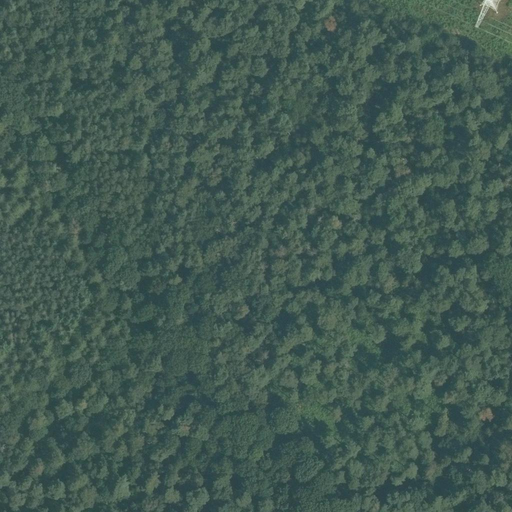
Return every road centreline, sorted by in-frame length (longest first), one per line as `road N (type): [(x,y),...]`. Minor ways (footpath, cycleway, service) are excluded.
road 1 (track): [(0,75),(290,511)]
road 2 (track): [(155,309),(0,494)]
